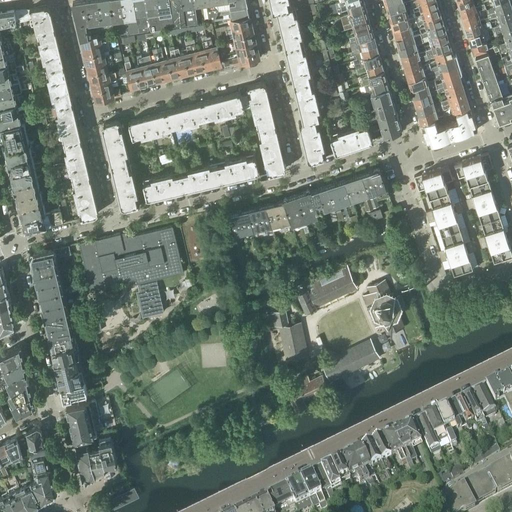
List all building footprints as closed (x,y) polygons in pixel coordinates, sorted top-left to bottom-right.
[(73,2),(81,37),(97,33),(96,30),(92,31),(92,27),(89,22),(85,0),(82,0),(83,0),(77,1),(73,2)] [(97,0),(85,0),(89,22),(92,27),(92,31),(96,30),(97,33),(99,33),(101,32),(100,29),(102,28),(97,0)] [(109,0),(97,0),(102,28),(102,29),(114,27),(109,0)] [(121,0),(109,0),(114,27),(118,26),(119,35),(127,34),(121,0)] [(121,0),(127,34),(139,32),(133,0),(121,0)] [(145,0),(133,0),(139,32),(150,30),(145,0)] [(145,0),(150,30),(152,30),(161,29),(162,29),(157,0),(145,0)] [(157,0),(162,29),(174,27),(169,0),(157,0)] [(181,0),(169,0),(174,27),(186,25),(181,0)] [(193,0),(181,0),(186,25),(197,23),(194,3),(193,0)] [(205,0),(206,1),(208,22),(213,21),(218,8),(217,0),(205,0)] [(270,0),(273,12),(277,11),(288,7),(286,0),(270,0)] [(330,5),(331,9),(360,0),(343,0),(335,3),(330,5)] [(347,8),(349,13),(366,9),(363,0),(360,0),(331,9),(332,12),(337,11),(347,8)] [(396,0),(385,4),(387,12),(411,5),(409,0),(408,0),(404,2),(403,0),(396,0)] [(435,0),(426,0),(411,5),(412,8),(418,6),(420,11),(437,5),(435,0)] [(487,9),(489,14),(511,6),(509,0),(501,0),(492,3),(494,7),(487,9)] [(475,6),(473,1),(459,6),(462,15),(479,10),(485,8),(484,4),(475,6)] [(218,8),(213,21),(230,18),(249,15),(246,4),(230,6),(218,8)] [(47,5),(14,10),(16,20),(18,26),(21,25),(20,21),(30,19),(31,25),(34,24),(36,32),(54,27),(49,7),(47,5)] [(387,12),(390,21),(407,14),(406,10),(408,9),(410,14),(414,12),(412,8),(411,5),(387,12)] [(415,17),(416,21),(440,13),(437,5),(420,11),(421,15),(415,17)] [(277,11),(281,29),(299,25),(296,14),(294,15),(292,6),(288,7),(277,11)] [(496,16),(498,21),(511,15),(511,8),(511,6),(489,14),(487,14),(488,19),(496,16)] [(344,20),(345,24),(368,17),(366,9),(349,13),(350,18),(344,20)] [(0,33),(1,33),(18,29),(18,26),(16,20),(14,10),(0,12),(0,33)] [(480,14),(479,10),(462,15),(465,25),(480,21),(478,15),(480,14)] [(440,13),(416,21),(418,26),(420,25),(420,24),(424,23),(425,27),(443,22),(440,13)] [(390,21),(393,29),(416,21),(415,17),(409,19),(407,14),(390,21)] [(249,15),(230,18),(231,24),(215,28),(216,32),(225,30),(251,24),(249,15)] [(495,28),(496,31),(511,25),(511,15),(498,21),(499,25),(493,27),(494,29),(495,28)] [(353,26),(354,31),(371,26),(368,17),(345,24),(343,24),(344,28),(353,26)] [(337,94),(318,20),(314,22),(333,95),(337,94)] [(320,22),(323,30),(329,28),(330,28),(328,20),(320,22)] [(393,29),(395,38),(412,32),(411,27),(413,27),(414,31),(419,30),(418,26),(416,21),(393,29)] [(481,25),(480,21),(465,25),(467,34),(487,28),(491,26),(489,21),(486,22),(486,23),(481,25)] [(420,33),(421,38),(445,30),(443,22),(425,27),(426,31),(420,33)] [(251,24),(225,30),(226,34),(233,32),(234,37),(253,33),(251,24)] [(281,29),(286,48),(301,45),(299,36),(301,35),(299,25),(281,29)] [(502,33),(503,37),(511,34),(511,25),(496,31),(496,32),(495,33),(496,35),(502,33)] [(349,37),(350,41),(374,35),(371,26),(354,31),(355,35),(349,37)] [(58,43),(54,27),(36,32),(39,32),(40,39),(38,40),(39,44),(37,44),(38,46),(40,46),(40,47),(58,43)] [(329,28),(323,30),(325,38),(331,37),(329,28)] [(467,34),(471,44),(485,39),(490,38),(487,28),(467,34)] [(445,30),(421,38),(423,42),(429,40),(430,44),(448,39),(445,30)] [(395,38),(398,47),(421,38),(420,33),(419,31),(417,32),(418,34),(413,35),(412,32),(395,38)] [(0,43),(3,43),(10,41),(9,37),(2,39),(1,33),(0,33),(0,43)] [(81,37),(83,46),(111,39),(110,35),(106,36),(106,35),(100,37),(99,33),(97,33),(81,37)] [(253,33),(234,37),(235,41),(228,42),(228,43),(226,43),(227,48),(255,41),(253,33)] [(497,45),(499,49),(511,44),(511,34),(503,37),(505,42),(497,45)] [(358,44),(359,49),(376,44),(374,35),(350,41),(347,42),(348,47),(358,44)] [(129,43),(127,36),(120,37),(120,41),(121,44),(129,43)] [(204,48),(200,49),(204,68),(213,66),(206,37),(206,36),(201,37),(204,48)] [(210,36),(206,37),(213,66),(221,63),(217,45),(212,46),(210,36)] [(398,47),(400,55),(417,49),(416,44),(423,42),(421,38),(398,47)] [(83,46),(85,55),(103,51),(102,46),(108,44),(112,43),(111,39),(83,46)] [(425,50),(427,54),(450,47),(448,39),(430,44),(432,48),(425,50)] [(487,43),(485,39),(471,44),(473,53),(481,50),(493,46),(494,46),(492,41),(487,43)] [(188,52),(183,54),(188,72),(196,70),(189,41),(189,40),(185,41),(188,52)] [(193,40),(189,41),(196,70),(204,68),(200,49),(196,50),(193,40)] [(255,41),(227,48),(220,49),(221,53),(237,49),(238,54),(257,49),(255,41)] [(0,53),(11,51),(12,51),(11,47),(4,49),(3,43),(0,43),(0,53)] [(61,59),(58,43),(40,47),(43,61),(46,61),(46,62),(61,59)] [(354,54),(356,60),(379,53),(376,44),(359,49),(350,51),(351,55),(354,54)] [(508,50),(510,54),(511,53),(511,44),(499,49),(499,50),(500,52),(502,52),(508,50)] [(286,48),(290,66),(308,62),(305,51),(303,51),(301,45),(286,48)] [(161,47),(157,48),(164,78),(172,76),(167,58),(164,59),(162,52),(161,47)] [(427,54),(428,59),(434,56),(436,61),(453,55),(450,47),(427,54)] [(155,61),(151,62),(155,81),(164,78),(157,48),(156,48),(152,49),(155,61)] [(178,48),(174,49),(180,74),(188,72),(183,54),(180,55),(178,48)] [(172,57),(167,58),(172,76),(180,74),(174,49),(170,50),(172,57)] [(239,58),(232,60),(233,64),(259,58),(257,49),(238,54),(239,58)] [(400,55),(403,63),(427,54),(425,50),(419,52),(417,49),(400,55)] [(0,64),(8,62),(14,61),(13,57),(11,51),(0,53),(0,64)] [(85,55),(87,64),(117,57),(117,52),(111,54),(110,53),(104,55),(103,51),(85,55)] [(140,52),(140,54),(147,83),(155,81),(151,62),(147,63),(146,56),(144,51),(140,52)] [(379,53),(356,60),(349,62),(352,70),(356,68),(356,69),(381,62),(379,53)] [(475,57),(480,71),(492,67),(488,53),(475,57)] [(503,64),(504,66),(511,63),(511,53),(510,54),(509,55),(511,59),(506,60),(505,56),(501,57),(503,64)] [(139,65),(135,66),(139,85),(147,83),(140,54),(136,55),(139,65)] [(403,63),(405,73),(422,66),(421,61),(428,59),(427,54),(403,63)] [(124,56),(124,58),(131,87),(139,85),(135,66),(131,67),(129,60),(128,55),(124,56)] [(430,67),(432,71),(456,64),(453,55),(436,61),(437,65),(430,67)] [(121,56),(117,57),(87,64),(89,72),(107,68),(106,64),(113,62),(112,62),(122,60),(121,56)] [(65,75),(61,59),(46,62),(49,76),(47,77),(47,79),(65,75)] [(28,62),(33,83),(37,82),(32,61),(28,62)] [(0,74),(10,72),(17,70),(16,67),(9,69),(8,62),(0,64),(0,74)] [(290,66),(294,84),(310,81),(308,73),(310,72),(308,62),(290,66)] [(367,70),(368,75),(384,70),(381,62),(356,69),(357,73),(367,70)] [(405,73),(408,81),(432,71),(430,67),(429,63),(422,66),(405,73)] [(456,64),(432,71),(433,76),(440,74),(441,78),(458,72),(456,64)] [(480,71),(485,85),(497,81),(492,67),(480,71)] [(89,72),(92,82),(120,75),(119,71),(108,73),(107,68),(89,72)] [(363,85),(364,86),(387,79),(386,78),(384,70),(368,75),(369,78),(360,81),(361,85),(363,85)] [(408,81),(410,89),(427,82),(426,78),(433,76),(432,71),(408,81)] [(0,84),(12,82),(19,80),(18,76),(11,78),(10,72),(0,74),(0,84)] [(435,84),(437,88),(461,80),(458,72),(441,78),(442,82),(435,84)] [(70,93),(65,75),(47,79),(52,97),(70,93)] [(92,82),(94,91),(111,87),(110,82),(117,80),(122,79),(121,75),(120,75),(92,82)] [(364,86),(366,93),(370,92),(389,87),(387,79),(364,86)] [(461,80),(437,88),(438,92),(445,90),(446,94),(464,89),(461,80)] [(249,94),(252,107),(270,103),(265,83),(263,81),(262,81),(247,85),(247,87),(250,87),(251,94),(249,94)] [(303,121),(315,119),(319,118),(317,110),(319,109),(314,88),(312,89),(310,81),(294,84),(303,121)] [(497,81),(485,85),(489,99),(491,99),(502,95),(497,81)] [(0,95),(15,92),(21,90),(20,86),(13,88),(12,82),(0,84),(0,95)] [(410,89),(413,97),(437,88),(435,84),(429,87),(427,82),(410,89)] [(111,87),(94,91),(96,100),(126,93),(125,88),(119,89),(112,91),(111,87)] [(370,92),(372,97),(373,103),(392,98),(389,87),(370,92)] [(413,97),(415,106),(432,99),(431,95),(438,92),(437,88),(413,97)] [(441,101),(442,105),(466,98),(464,89),(446,94),(448,99),(441,101)] [(339,92),(341,101),(349,98),(347,90),(343,91),(339,92)] [(0,106),(17,102),(24,100),(23,96),(16,97),(15,92),(0,95),(0,106)] [(239,92),(221,97),(226,114),(236,112),(235,109),(243,107),(241,97),(239,92)] [(36,94),(43,125),(47,124),(40,93),(36,94)] [(74,112),(70,93),(52,97),(52,98),(54,98),(58,113),(56,114),(56,116),(74,112)] [(502,95),(491,99),(499,122),(511,117),(510,114),(511,113),(511,93),(508,95),(509,98),(504,100),(502,95)] [(241,97),(243,107),(244,109),(250,107),(247,95),(241,97)] [(221,97),(202,101),(206,117),(214,115),(215,117),(226,114),(221,97)] [(373,103),(377,114),(395,109),(392,98),(373,103)] [(450,107),(452,113),(455,111),(469,107),(466,98),(442,105),(443,109),(450,107)] [(415,106),(418,114),(440,106),(439,101),(434,103),(432,99),(415,106)] [(202,101),(184,106),(189,124),(199,121),(199,119),(206,117),(202,101)] [(0,115),(26,109),(25,106),(18,107),(17,102),(0,106),(0,115)] [(257,119),(259,129),(275,125),(270,103),(252,107),(255,120),(257,119)] [(184,106),(166,111),(170,127),(177,125),(178,127),(189,124),(184,106)] [(418,114),(420,123),(438,117),(436,112),(442,110),(440,106),(418,114)] [(469,107),(455,111),(462,134),(477,129),(469,107)] [(0,126),(24,121),(29,120),(27,115),(24,116),(23,111),(26,110),(26,109),(0,115),(0,126)] [(378,119),(380,124),(398,119),(398,118),(395,109),(377,114),(369,116),(370,122),(378,119)] [(166,111),(147,116),(152,134),(163,131),(162,129),(170,127),(166,111)] [(452,113),(438,117),(445,140),(462,134),(455,111),(452,113)] [(78,130),(74,112),(56,116),(61,134),(78,130)] [(152,134),(147,116),(129,121),(131,129),(133,136),(141,134),(141,136),(152,134)] [(438,117),(420,123),(428,146),(445,140),(438,117)] [(102,126),(107,146),(125,141),(121,128),(119,129),(117,121),(120,121),(119,119),(104,123),(103,123),(102,126)] [(299,122),(303,141),(321,136),(319,125),(316,126),(315,119),(303,121),(299,122)] [(398,119),(380,124),(383,135),(401,129),(398,119)] [(3,138),(27,132),(24,121),(0,126),(0,127),(1,133),(1,134),(2,138),(3,138)] [(222,125),(225,137),(230,136),(227,124),(222,125)] [(358,125),(345,129),(351,147),(372,140),(367,124),(359,127),(358,125)] [(259,138),(262,149),(280,145),(275,125),(259,129),(262,138),(259,138)] [(351,147),(345,129),(337,132),(338,134),(330,137),(332,141),(326,143),(329,154),(351,147)] [(83,149),(78,130),(61,134),(61,135),(63,135),(67,150),(64,151),(65,153),(83,149)] [(5,149),(29,144),(27,132),(3,138),(4,145),(5,149)] [(46,137),(51,157),(55,156),(50,136),(46,137)] [(321,136),(303,141),(308,159),(310,161),(310,160),(325,155),(325,153),(323,154),(322,148),(324,148),(321,136)] [(233,147),(231,140),(231,139),(222,142),(224,149),(233,147)] [(107,146),(111,166),(127,162),(125,154),(127,153),(125,141),(107,146)] [(7,157),(8,160),(32,154),(29,144),(5,149),(7,156),(7,157)] [(280,145),(262,149),(265,163),(267,163),(269,170),(267,171),(267,173),(283,169),(285,167),(280,145)] [(156,155),(155,150),(155,148),(148,149),(149,156),(156,155)] [(88,170),(83,149),(65,153),(70,172),(72,172),(72,173),(88,170)] [(157,157),(160,164),(172,160),(169,152),(157,157)] [(480,154),(485,169),(493,166),(488,152),(480,154)] [(9,168),(10,172),(35,166),(41,165),(40,160),(34,162),(32,154),(8,160),(8,161),(10,168),(9,168)] [(480,154),(472,157),(476,171),(485,169),(480,154)] [(246,155),(235,158),(240,175),(258,171),(256,163),(254,156),(246,157),(246,155)] [(461,160),(466,175),(475,172),(476,171),(472,157),(461,160)] [(225,163),(217,164),(221,180),(240,175),(235,158),(224,160),(225,163)] [(459,161),(460,162),(460,163),(454,165),(458,177),(466,175),(461,160),(459,161)] [(111,166),(116,186),(134,181),(131,170),(129,171),(127,162),(111,166)] [(209,164),(198,166),(203,184),(221,180),(217,164),(210,166),(209,164)] [(12,180),(13,183),(37,177),(36,174),(35,166),(10,172),(11,172),(12,179),(12,180)] [(53,167),(60,198),(64,197),(57,166),(53,167)] [(188,171),(180,173),(184,188),(203,184),(198,166),(187,169),(188,171)] [(440,167),(445,181),(452,179),(449,167),(443,168),(442,166),(440,167)] [(373,170),(362,174),(368,193),(386,187),(380,168),(379,168),(379,167),(376,167),(374,168),(373,169),(373,170)] [(440,167),(430,171),(434,185),(435,185),(445,181),(440,167)] [(475,172),(484,199),(494,196),(485,169),(476,171),(475,172)] [(93,190),(88,170),(72,173),(75,187),(73,188),(75,195),(93,190)] [(430,171),(421,173),(426,187),(434,185),(430,171)] [(466,175),(475,202),(484,199),(475,172),(466,175)] [(172,173),(161,175),(166,193),(184,188),(180,173),(173,175),(172,173)] [(426,187),(435,215),(444,212),(435,185),(434,185),(426,187),(421,173),(414,176),(418,190),(426,187)] [(362,174),(345,180),(351,199),(368,193),(362,174)] [(166,193),(161,175),(151,178),(151,180),(143,182),(146,193),(147,197),(166,193)] [(15,191),(16,195),(40,189),(37,177),(13,183),(13,184),(15,191)] [(345,180),(327,186),(333,205),(351,199),(345,180)] [(134,181),(116,186),(121,206),(123,207),(139,203),(139,201),(137,202),(135,195),(137,194),(134,181)] [(435,185),(444,212),(454,208),(445,181),(435,185)] [(327,186),(310,191),(316,208),(316,210),(333,205),(327,186)] [(306,191),(296,194),(301,208),(304,218),(305,221),(318,216),(317,214),(316,210),(316,208),(310,191),(310,190),(309,189),(308,188),(306,189),(306,190),(306,191)] [(17,203),(18,206),(43,201),(40,189),(16,195),(18,202),(17,203)] [(98,211),(93,190),(75,195),(78,209),(81,209),(82,215),(80,216),(80,217),(96,214),(98,211)] [(283,199),(283,200),(286,208),(291,223),(292,225),(305,221),(304,218),(301,208),(296,194),(287,197),(286,196),(284,197),(283,198),(283,199)] [(370,198),(373,208),(379,206),(376,196),(370,198)] [(484,199),(490,218),(500,215),(494,196),(484,199)] [(366,208),(366,210),(371,208),(373,208),(370,198),(369,198),(363,200),(366,208)] [(475,202),(481,221),(490,218),(484,199),(475,202)] [(61,201),(63,208),(65,220),(69,220),(65,200),(61,201)] [(270,203),(266,204),(266,208),(271,229),(274,239),(275,239),(273,229),(292,225),(291,223),(286,208),(283,200),(270,203)] [(21,218),(46,212),(43,201),(18,206),(18,207),(19,207),(20,214),(21,218)] [(255,207),(249,208),(253,228),(268,225),(269,232),(268,233),(269,241),(274,239),(271,229),(266,208),(266,204),(262,205),(255,207)] [(400,205),(393,207),(391,207),(394,216),(397,215),(397,213),(403,211),(400,205)] [(235,232),(253,228),(249,208),(230,213),(235,232)] [(379,208),(369,212),(371,218),(381,215),(379,208)] [(444,212),(450,231),(460,228),(454,208),(444,212)] [(21,218),(24,229),(26,230),(63,221),(60,209),(59,209),(50,211),(46,212),(21,218)] [(337,218),(336,213),(335,210),(329,212),(331,220),(337,218)] [(336,213),(337,218),(337,219),(338,220),(344,219),(342,211),(336,213)] [(435,215),(441,234),(450,231),(444,212),(435,215)] [(356,215),(350,217),(352,224),(358,222),(356,215)] [(490,218),(497,238),(506,235),(500,215),(490,218)] [(481,221),(487,241),(497,238),(490,218),(481,221)] [(120,233),(79,242),(90,289),(136,278),(139,290),(136,290),(142,316),(164,311),(156,278),(183,272),(172,225),(131,235),(121,238),(120,233)] [(450,231),(457,250),(466,247),(460,228),(450,231)] [(441,234),(447,253),(457,250),(450,231),(441,234)] [(511,253),(506,235),(497,238),(503,257),(511,254),(511,253)] [(246,248),(243,237),(238,238),(241,249),(246,248)] [(497,238),(487,241),(493,260),(503,257),(497,238)] [(68,245),(57,247),(59,256),(70,253),(68,245)] [(31,258),(32,262),(53,257),(59,256),(57,247),(33,253),(30,257),(31,258)] [(466,247),(457,250),(463,270),(472,267),(466,247)] [(457,250),(447,253),(453,273),(463,270),(457,250)] [(293,253),(295,261),(302,259),(300,251),(293,253)] [(32,262),(34,273),(56,268),(53,257),(32,262)] [(307,284),(309,287),(315,301),(322,298),(323,300),(327,298),(326,296),(329,295),(330,296),(334,295),(333,293),(336,292),(337,294),(341,292),(340,290),(343,289),(343,290),(347,288),(347,287),(350,286),(350,287),(354,285),(353,284),(355,283),(347,265),(307,284)] [(37,283),(37,284),(58,278),(57,272),(56,268),(34,273),(36,283),(37,283)] [(37,284),(39,294),(61,289),(58,278),(37,284)] [(404,327),(392,298),(384,278),(367,285),(370,292),(363,295),(376,327),(383,324),(386,333),(404,327)] [(315,301),(309,287),(296,293),(305,312),(316,307),(314,302),(315,301)] [(7,288),(0,291),(0,305),(10,301),(7,288)] [(39,294),(42,305),(64,300),(61,289),(39,294)] [(42,305),(44,315),(66,310),(64,300),(42,305)] [(10,301),(0,305),(0,318),(12,313),(10,301)] [(285,308),(273,310),(272,310),(273,312),(267,314),(269,326),(276,325),(288,323),(285,308)] [(47,325),(47,326),(69,321),(66,310),(44,315),(47,325)] [(12,313),(0,318),(0,332),(13,326),(15,322),(13,313),(12,313)] [(101,329),(97,314),(93,315),(97,331),(101,329)] [(47,326),(49,337),(71,332),(70,327),(69,321),(47,326)] [(49,337),(52,347),(73,342),(72,335),(71,332),(49,337)] [(286,334),(291,357),(302,355),(297,332),(286,334)] [(372,339),(326,360),(333,378),(358,366),(379,357),(372,339)] [(53,354),(54,359),(76,354),(76,351),(75,352),(75,349),(75,348),(75,349),(74,345),(73,342),(52,347),(53,354)] [(0,357),(4,366),(23,357),(20,344),(0,354),(0,357)] [(57,371),(79,366),(78,363),(78,364),(78,361),(78,360),(77,360),(76,355),(76,354),(54,359),(55,359),(56,366),(57,371)] [(9,377),(26,368),(23,357),(4,366),(3,366),(9,377)] [(60,383),(82,378),(81,375),(80,373),(81,373),(80,372),(79,367),(79,366),(57,371),(59,378),(60,383)] [(1,381),(7,392),(9,391),(29,380),(26,368),(9,377),(6,378),(1,381)] [(307,374),(296,380),(305,397),(328,386),(322,373),(310,379),(307,374)] [(509,375),(502,379),(511,398),(511,379),(509,375)] [(82,378),(60,383),(63,395),(87,390),(84,377),(82,378)] [(494,382),(503,401),(504,400),(511,417),(511,398),(502,379),(494,382)] [(14,401),(32,393),(29,380),(9,391),(14,401)] [(305,397),(296,380),(283,386),(296,412),(306,407),(302,399),(305,397)] [(503,401),(494,382),(494,381),(487,384),(488,385),(486,387),(495,405),(503,401)] [(484,387),(470,394),(484,420),(495,415),(494,413),(496,412),(484,387)] [(3,411),(6,418),(17,413),(35,404),(32,393),(14,401),(12,402),(13,406),(3,411)] [(480,422),(483,427),(486,425),(484,420),(470,394),(463,398),(476,424),(480,422)] [(462,398),(455,402),(469,431),(471,430),(468,423),(473,421),(462,398)] [(66,406),(71,428),(91,424),(99,422),(98,416),(99,416),(95,399),(66,406)] [(448,405),(445,407),(455,428),(457,431),(466,427),(468,431),(469,431),(455,402),(453,403),(453,401),(448,404),(448,405)] [(435,412),(445,435),(451,448),(456,445),(450,430),(455,428),(445,407),(435,412)] [(435,412),(425,417),(435,440),(445,435),(435,412)] [(438,446),(435,440),(425,417),(416,421),(430,454),(432,453),(433,456),(440,452),(438,446)] [(507,431),(504,424),(502,420),(498,422),(504,433),(507,431)] [(412,423),(402,428),(411,448),(420,443),(412,423)] [(74,439),(86,436),(94,434),(91,424),(71,428),(74,439)] [(37,426),(27,431),(28,439),(30,445),(44,442),(40,427),(37,426)] [(394,432),(391,433),(405,462),(410,472),(411,471),(414,469),(410,462),(417,459),(413,453),(414,453),(411,448),(402,428),(398,430),(394,432)] [(17,436),(18,442),(21,441),(28,439),(27,431),(17,436)] [(218,445),(242,433),(241,432),(217,444),(221,453),(222,453),(218,445)] [(384,437),(381,438),(391,458),(396,455),(401,464),(405,462),(391,433),(388,435),(384,437)] [(17,436),(5,441),(13,458),(17,456),(19,462),(23,460),(20,448),(18,442),(17,436)] [(86,436),(74,439),(76,448),(83,477),(87,479),(95,475),(87,443),(86,436)] [(100,445),(106,470),(110,468),(110,466),(117,464),(112,439),(111,436),(99,439),(100,442),(99,442),(100,445)] [(381,438),(371,443),(389,481),(391,480),(387,471),(389,470),(385,461),(391,458),(381,438)] [(0,457),(4,466),(9,464),(7,461),(13,458),(5,441),(0,443),(0,457)] [(88,443),(87,443),(95,475),(99,473),(99,471),(106,470),(100,445),(89,448),(88,443)] [(371,443),(361,449),(370,468),(376,465),(380,474),(383,473),(388,482),(389,481),(371,443)] [(496,446),(488,451),(491,457),(499,452),(496,446)] [(361,449),(350,454),(369,492),(369,491),(374,489),(374,490),(375,489),(375,488),(371,479),(375,477),(370,468),(361,449)] [(38,469),(38,470),(49,467),(46,451),(33,453),(33,454),(30,455),(34,470),(38,469)] [(488,451),(481,456),(483,461),(491,457),(488,451)] [(340,459),(339,460),(340,460),(348,479),(355,476),(360,485),(360,484),(365,494),(369,492),(350,454),(347,455),(343,457),(340,459)] [(483,461),(481,456),(471,462),(474,467),(483,461)] [(0,466),(5,476),(8,474),(4,466),(0,457),(0,466)] [(511,460),(510,462),(509,459),(486,472),(484,473),(461,485),(462,487),(454,491),(453,488),(447,491),(449,494),(440,499),(446,511),(467,511),(474,508),(473,506),(495,494),(495,493),(497,492),(497,493),(511,485),(511,460)] [(339,460),(330,464),(340,485),(349,481),(348,479),(340,460),(339,460)] [(330,464),(320,468),(331,492),(341,487),(340,485),(330,464)] [(449,473),(452,479),(452,480),(463,474),(459,465),(448,470),(449,473)] [(38,479),(31,482),(41,502),(53,496),(55,496),(57,492),(55,491),(49,467),(38,470),(38,473),(36,475),(38,479)] [(311,473),(321,495),(326,493),(329,501),(334,498),(331,492),(320,468),(318,469),(318,470),(311,473)] [(311,473),(299,479),(311,507),(312,509),(318,506),(320,510),(326,508),(321,495),(311,473)] [(452,479),(449,473),(441,477),(440,475),(435,477),(439,487),(452,479)] [(29,478),(18,483),(30,507),(34,505),(41,502),(31,482),(29,478)] [(299,479),(285,486),(295,506),(297,511),(300,511),(311,507),(299,479)] [(7,489),(8,491),(18,511),(20,511),(25,509),(26,510),(30,507),(18,483),(7,489)] [(271,493),(270,495),(277,509),(285,505),(287,510),(295,506),(285,486),(271,493)] [(0,501),(5,511),(18,511),(8,491),(2,494),(3,496),(0,497),(0,501)] [(270,495),(266,498),(272,511),(277,509),(270,495)] [(102,508),(103,511),(106,511),(124,502),(125,499),(124,497),(121,496),(102,505),(102,508)] [(232,511),(233,511),(232,511),(272,511),(266,498),(265,498),(263,497),(260,498),(260,500),(253,504),(251,503),(248,504),(248,506),(245,507),(239,511),(237,510),(234,511),(233,511),(232,511)]
